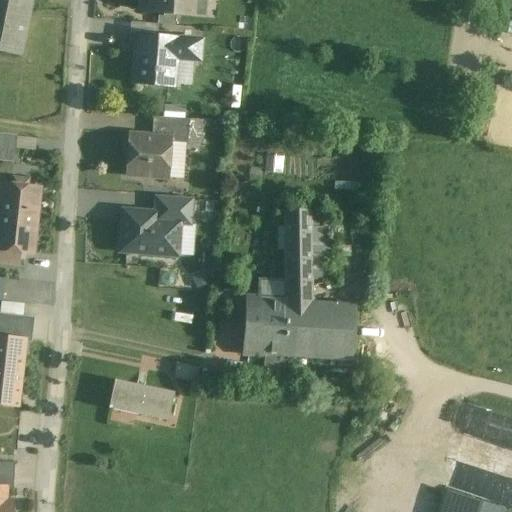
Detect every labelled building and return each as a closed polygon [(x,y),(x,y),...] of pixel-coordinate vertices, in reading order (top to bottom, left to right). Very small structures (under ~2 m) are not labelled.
[(32,0),(0,0),(0,51),(21,56),(32,0)] [(139,0),(139,1),(162,3),(161,13),(203,16),(203,0),(139,0)] [(204,38),(134,33),(130,84),(175,87),(177,61),(202,63),(204,38)] [(164,115),(185,115),(185,104),(164,104),(164,115)] [(188,119),(152,117),(151,137),(170,139),(169,143),(187,144),(188,119)] [(16,136),(0,133),(0,161),(3,162),(5,149),(13,150),(14,150),(16,136)] [(151,137),(129,136),(126,175),(167,178),(169,143),(170,139),(151,137)] [(13,150),(5,149),(3,162),(12,163),(13,150)] [(27,180),(13,179),(12,185),(0,184),(0,250),(20,253),(32,254),(39,188),(26,187),(27,180)] [(118,210),(116,251),(177,254),(179,220),(155,219),(155,212),(118,210)] [(310,229),(310,213),(284,214),(285,230),(310,229)] [(311,303),(310,229),(285,230),(286,302),(311,303)] [(20,253),(0,250),(0,264),(18,266),(20,253)] [(268,300),(247,298),(243,354),(263,355),(265,355),(265,354),(268,301),(268,300)] [(286,302),(268,301),(265,354),(284,355),(353,360),(356,306),(311,303),(286,302)] [(21,317),(0,314),(0,337),(18,340),(21,317)] [(0,405),(16,407),(24,340),(18,340),(0,337),(0,405)] [(284,355),(265,354),(265,355),(263,355),(262,368),(283,369),(284,355)] [(203,367),(149,355),(145,372),(200,384),(203,367)] [(174,393),(114,380),(108,409),(168,421),(174,393)] [(487,440),(495,415),(467,406),(459,431),(487,440)] [(511,450),(463,435),(455,462),(511,480),(511,450)] [(185,440),(176,439),(175,446),(184,448),(185,440)] [(14,463),(0,462),(0,488),(5,488),(5,490),(13,490),(14,463)] [(502,511),(503,511),(449,492),(443,511),(502,511)]
